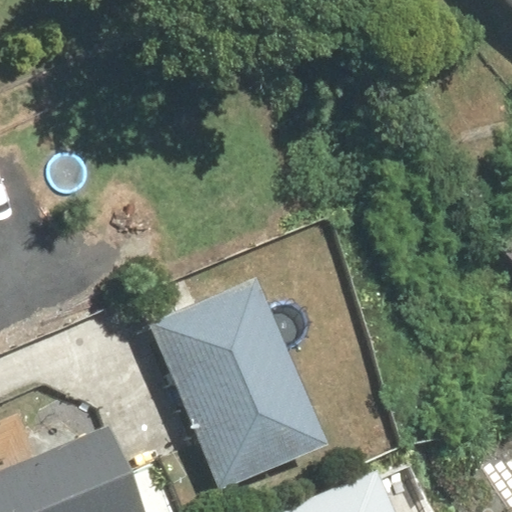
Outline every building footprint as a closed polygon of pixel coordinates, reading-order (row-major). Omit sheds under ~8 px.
[(511,207),(490,229),(511,251),(511,207)] [(0,337),(35,323),(2,245),(0,246),(0,337)] [(265,266),(144,312),(209,480),(330,433),(265,266)] [(149,511),(112,414),(0,456),(0,511),(149,511)] [(415,511),(400,477),(318,511),(415,511)]
